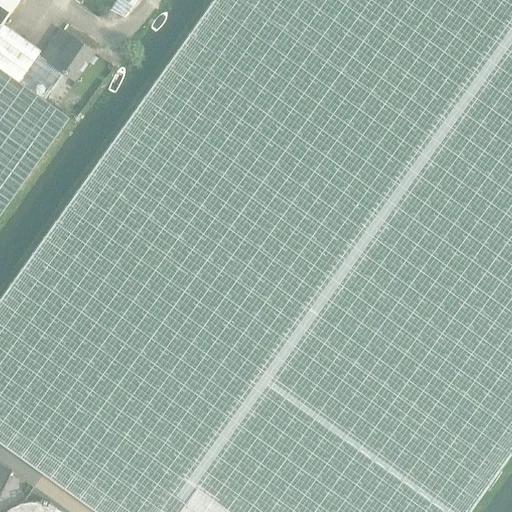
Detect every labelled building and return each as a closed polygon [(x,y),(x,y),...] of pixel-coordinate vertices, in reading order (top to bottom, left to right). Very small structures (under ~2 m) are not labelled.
[(472,511),(511,457),(511,0),(213,0),(0,298),(0,444),(95,511),(472,511)] [(0,0),(0,70),(18,84),(40,52),(3,25),(21,0),(0,0)] [(94,53),(72,38),(61,30),(41,58),(74,81),(94,53)] [(0,213),(67,118),(44,102),(18,84),(0,70),(0,213)] [(0,466),(0,492),(1,492),(10,471),(0,466)] [(68,511),(66,509),(59,504),(51,500),(42,498),(35,497),(28,498),(21,501),(14,505),(9,509),(6,511),(68,511)]
